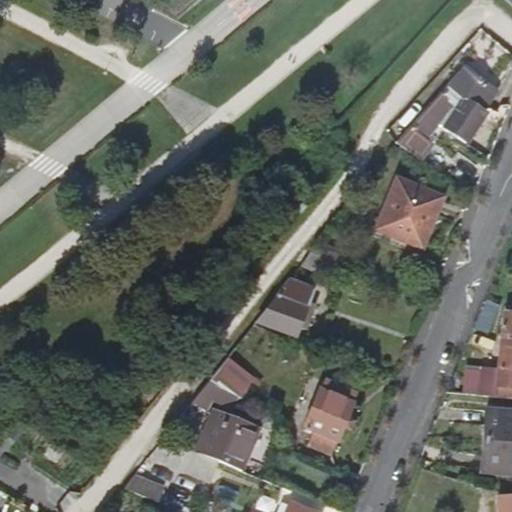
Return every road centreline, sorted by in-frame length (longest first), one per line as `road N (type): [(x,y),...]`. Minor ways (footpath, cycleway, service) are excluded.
road 1 (residential): [(85,511),(354,165),(373,124),(483,1),(511,29)]
road 2 (residential): [(370,511),(511,163)]
